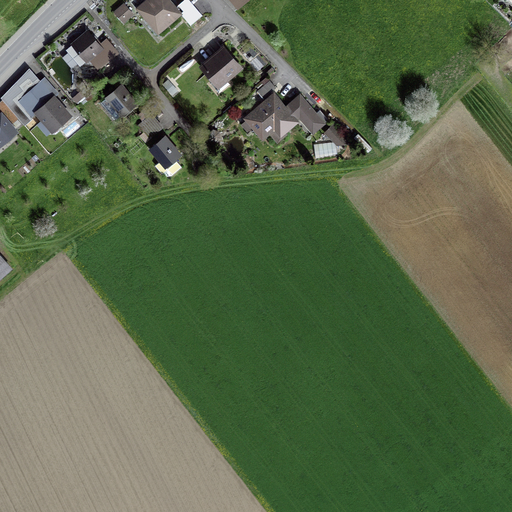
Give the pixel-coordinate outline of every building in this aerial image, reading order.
[(175,0),(139,0),(135,4),(157,31),(180,12),(189,23),(201,14),(189,0),(176,0),(175,0)] [(124,1),(113,10),(124,23),(135,13),(124,1)] [(85,31),(67,48),(82,65),(100,48),(85,31)] [(106,38),(101,42),(110,53),(115,49),(106,38)] [(227,44),(201,67),(217,86),(243,63),(227,44)] [(122,75),(101,94),(121,116),(142,98),(122,75)] [(41,81),(18,100),(31,115),(36,112),(54,97),(41,81)] [(274,94),(247,118),(262,137),(276,125),(281,132),(299,117),(312,132),(324,122),(299,94),(284,106),(274,94)] [(71,117),(54,97),(36,112),(52,132),(71,117)] [(0,144),(16,131),(1,113),(0,114),(0,144)] [(151,113),(138,123),(144,131),(157,120),(151,113)] [(162,126),(157,120),(144,131),(149,137),(162,126)] [(333,125),(328,130),(334,137),(340,132),(333,125)] [(219,133),(214,130),(209,134),(210,140),(215,142),(219,138),(219,133)] [(165,135),(149,147),(160,160),(155,164),(163,173),(167,175),(170,174),(181,165),(175,158),(180,153),(165,135)] [(0,252),(0,274),(11,265),(0,252)]
